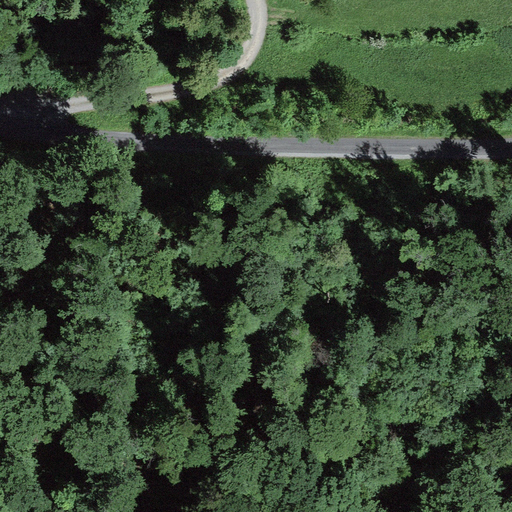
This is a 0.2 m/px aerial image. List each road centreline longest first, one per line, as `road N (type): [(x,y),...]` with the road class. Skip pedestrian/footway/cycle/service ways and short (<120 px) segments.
road 1 (unclassified): [(0,127),(124,143),(511,149)]
road 2 (track): [(10,128),(219,80),(249,53),(253,0)]
